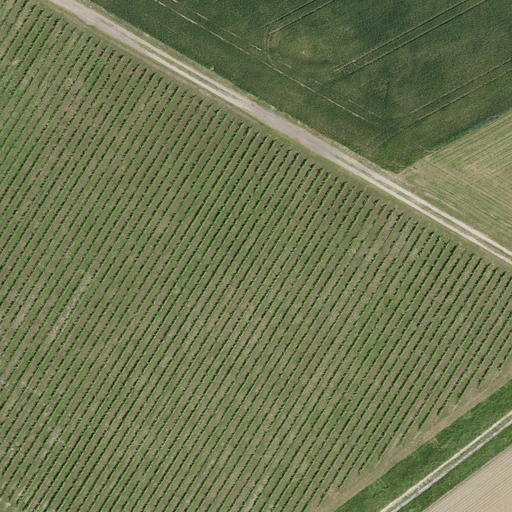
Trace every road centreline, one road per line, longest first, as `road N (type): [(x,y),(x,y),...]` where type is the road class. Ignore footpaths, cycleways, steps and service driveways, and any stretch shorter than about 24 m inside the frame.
road 1 (track): [(60,0),(511,258)]
road 2 (track): [(511,416),(384,511)]
